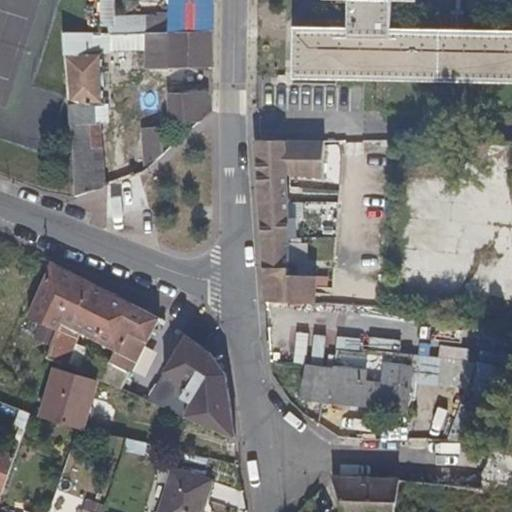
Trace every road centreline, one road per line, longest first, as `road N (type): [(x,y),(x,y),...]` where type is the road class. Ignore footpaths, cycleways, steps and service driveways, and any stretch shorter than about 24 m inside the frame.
road 1 (residential): [(248,334),(236,146),(240,0)]
road 2 (residential): [(248,334),(213,296),(0,212)]
road 3 (residential): [(248,334),(277,491),(271,511)]
